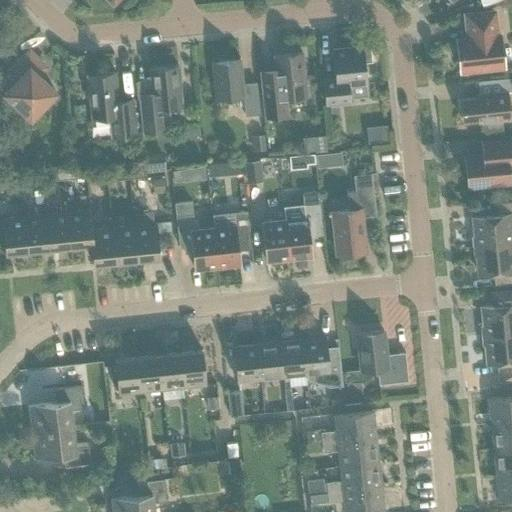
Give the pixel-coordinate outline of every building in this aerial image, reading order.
[(472,34),(472,40),(458,41),(460,56),(458,58),(459,66),(461,67),(461,70),(502,65),(498,37),(495,37),(492,13),(467,16),(469,35),(472,34)] [(335,79),(322,80),(325,104),(329,104),(338,103),(350,102),(348,84),(366,82),(364,63),(371,62),(370,46),(332,50),(335,79)] [(55,92),(32,71),(41,61),(28,49),(0,78),(0,81),(8,89),(4,93),(30,118),(55,92)] [(275,70),(259,71),(264,117),(286,115),(285,98),(306,96),(302,53),(273,56),(275,70)] [(256,83),(242,84),(239,59),(212,62),(216,99),(243,96),(245,115),(259,114),(256,83)] [(143,133),(165,131),(163,108),(182,106),(178,66),(149,69),(152,97),(139,98),(143,133)] [(118,101),(115,72),(94,74),(94,77),(87,78),(91,118),(109,116),(111,137),(135,134),(132,99),(118,101)] [(476,98),(460,99),(462,122),(479,120),(479,123),(482,122),(483,128),(486,131),(502,130),(501,120),(509,120),(506,92),(476,95),(476,98)] [(338,103),(329,104),(330,113),(339,112),(338,103)] [(265,134),(251,136),(252,151),(266,149),(265,134)] [(325,135),(312,136),(314,150),(314,152),(326,151),(325,135)] [(508,182),(507,167),(506,161),(511,160),(511,140),(481,144),(482,156),(465,157),(468,186),(508,182)] [(314,154),(306,155),(306,164),(314,163),(315,163),(314,154)] [(325,154),(315,155),(316,168),(326,167),(325,154)] [(163,158),(142,161),(143,171),(143,173),(165,170),(164,169),(163,158)] [(239,160),(228,161),(228,162),(229,174),(240,173),(239,161),(239,160)] [(260,160),(243,161),(245,183),(262,181),(260,160)] [(91,161),(74,163),(76,177),(94,176),(93,161),(91,161)] [(188,178),(187,168),(175,169),(176,180),(188,178)] [(371,173),(353,175),(356,203),(374,201),(371,173)] [(163,177),(156,178),(158,193),(165,192),(163,177)] [(296,209),(297,219),(284,220),(288,259),(311,257),(307,226),(321,225),(317,192),(302,193),(303,208),(296,209)] [(194,270),(217,267),(213,228),(198,229),(197,221),(193,221),(191,201),(174,203),(178,240),(191,238),(194,270)] [(472,217),(475,246),(511,241),(511,232),(511,217),(511,216),(511,201),(496,203),(497,215),(472,217)] [(357,209),(331,212),(336,254),(365,251),(362,217),(361,208),(357,209)] [(88,209),(66,211),(70,247),(91,245),(92,245),(90,229),(91,229),(88,209)] [(48,249),(70,247),(66,211),(45,213),(48,249)] [(234,225),(213,228),(217,267),(239,265),(237,241),(249,239),(245,211),(233,213),(234,225)] [(48,249),(45,213),(23,216),(27,251),(48,249)] [(1,218),(5,254),(27,251),(23,216),(1,218)] [(266,262),(288,259),(284,220),(262,222),(266,262)] [(170,221),(157,222),(158,240),(172,239),(170,221)] [(159,258),(155,222),(133,225),(137,260),(159,258)] [(133,225),(112,227),(115,263),(137,260),(133,225)] [(93,265),(115,263),(112,227),(91,229),(90,229),(92,245),(91,245),(93,265)] [(511,241),(475,246),(478,274),(503,272),(504,284),(511,283),(511,241)] [(481,306),(484,335),(511,331),(511,291),(505,292),(506,304),(481,306)] [(378,384),(408,381),(404,352),(385,354),(383,330),(357,333),(361,370),(377,369),(378,384)] [(511,331),(484,335),(486,364),(497,363),(498,379),(511,377),(511,331)] [(326,347),(325,337),(302,339),(305,374),(306,374),(307,379),(330,387),(342,386),(338,346),(326,347)] [(305,374),(302,339),(279,342),(283,376),(305,374)] [(283,376),(279,342),(256,344),(260,379),(283,376)] [(237,381),(260,379),(256,344),(233,347),(237,381)] [(201,349),(180,352),(183,387),(205,385),(201,349)] [(183,387),(180,352),(158,354),(162,390),(183,387)] [(158,354),(136,357),(140,392),(162,390),(158,354)] [(118,395),(140,392),(136,357),(114,359),(118,395)] [(56,402),(29,405),(32,431),(72,426),(70,410),(83,408),(81,385),(55,389),(56,402)] [(241,392),(228,393),(230,416),(243,415),(241,392)] [(491,423),(511,421),(511,395),(489,398),(491,423)] [(218,396),(207,397),(208,409),(220,408),(218,396)] [(337,431),(321,433),(322,442),(374,436),(371,411),(335,415),(337,431)] [(511,421),(491,423),(494,449),(511,446),(511,421)] [(87,441),(74,443),(72,426),(32,431),(35,456),(62,453),(64,466),(90,463),(87,441)] [(341,465),(377,461),(374,436),(322,442),(323,452),(339,450),(341,465)] [(184,442),(170,444),(172,457),(186,456),(184,442)] [(226,443),(227,457),(237,456),(236,442),(226,443)] [(511,446),(494,449),(496,474),(511,472),(511,446)] [(166,467),(165,458),(149,460),(150,469),(166,467)] [(228,474),(241,473),(240,459),(227,460),(228,474)] [(380,487),(377,461),(341,465),(343,481),(323,483),(322,479),(306,481),(308,495),(323,493),(327,493),(344,491),(380,487)] [(511,472),(496,474),(499,499),(511,498),(511,472)] [(111,498),(112,511),(153,511),(153,503),(166,501),(163,479),(137,482),(139,495),(111,498)] [(382,511),(380,487),(344,491),(327,493),(329,502),(345,500),(346,511),(382,511)]
